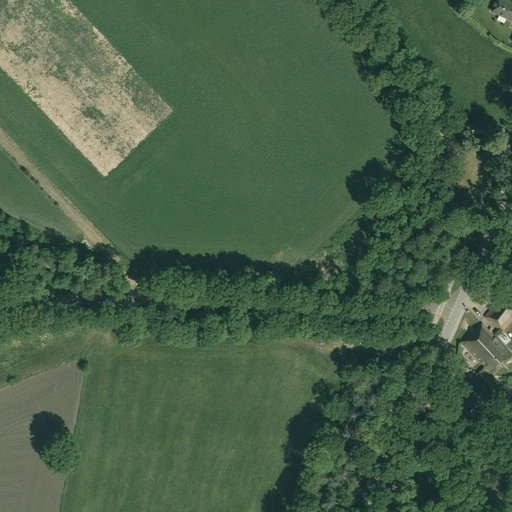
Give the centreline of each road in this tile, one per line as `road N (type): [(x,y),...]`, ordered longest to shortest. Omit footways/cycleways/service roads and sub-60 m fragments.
road 1 (unclassified): [(457,311),(355,315),(99,299),(0,305)]
road 2 (tertiary): [(369,511),(457,311)]
road 3 (tertiary): [(457,311),(511,186)]
